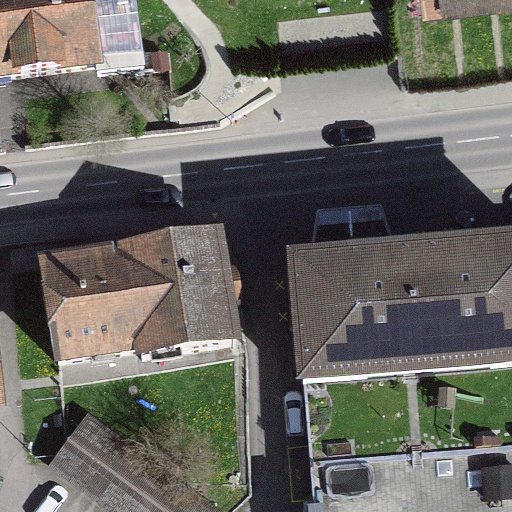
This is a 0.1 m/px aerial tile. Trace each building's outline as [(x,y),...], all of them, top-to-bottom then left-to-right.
[(0,0),(0,80),(97,69),(89,15),(133,9),(132,0),(0,0)] [(389,0),(356,0),(269,10),(276,69),(396,56),(389,0)] [(457,189),(290,204),(293,254),(462,243),(457,189)] [(228,316),(227,309),(239,306),(227,244),(217,246),(217,242),(43,269),(58,366),(140,353),(141,361),(234,346),(231,332),(242,330),(239,314),(228,316)] [(511,511),(511,254),(293,273),(313,510),(303,511),(511,511)] [(206,511),(90,426),(59,469),(117,511),(206,511)]
